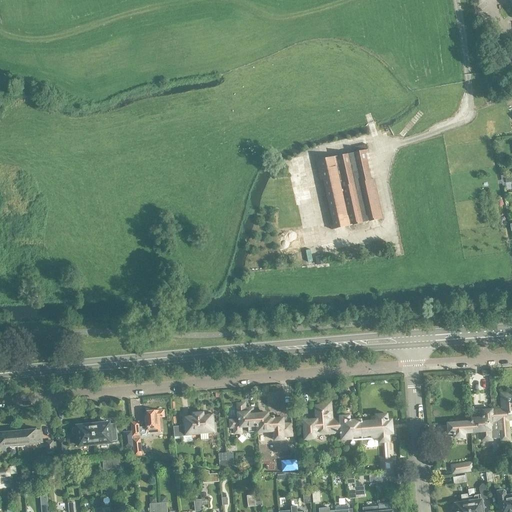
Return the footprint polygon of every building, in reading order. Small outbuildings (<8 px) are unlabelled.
[(511,66),(511,65),(509,67),(498,75),(502,80),(511,72),(511,66)] [(367,149),(316,160),(332,228),(382,217),(373,178),(370,179),(365,153),(368,152),(367,149)] [(499,430),(500,439),(500,441),(509,440),(508,421),(511,420),(511,394),(508,394),(508,392),(501,393),(502,409),(491,410),(493,431),(499,430)] [(316,419),(303,420),(304,440),(314,439),(316,436),(316,434),(340,433),(340,434),(341,434),(340,419),(332,419),(331,402),(322,403),(322,405),(315,406),(316,419)] [(244,403),(237,404),(238,421),(230,421),(230,428),(234,428),(234,434),(241,433),(241,428),(248,427),(249,433),(258,432),(256,415),(252,416),(252,415),(249,416),(249,412),(245,413),(244,403)] [(492,439),(500,439),(499,430),(493,431),(491,410),(482,410),(483,417),(471,418),(472,422),(473,432),(480,431),(481,443),(493,442),(492,439)] [(148,417),(145,417),(146,428),(139,428),(139,422),(131,423),(135,457),(142,456),(140,439),(152,438),(151,435),(160,434),(160,430),(163,430),(162,418),(164,417),(163,411),(147,412),(148,417)] [(183,416),(184,426),(173,427),(174,437),(200,434),(198,413),(191,414),(191,416),(183,416)] [(198,413),(200,434),(215,433),(213,414),(205,415),(205,413),(198,413)] [(267,417),(267,414),(256,415),(258,432),(273,431),(274,442),(284,441),(283,430),(283,424),(278,425),(277,416),(267,417)] [(376,421),(362,422),(363,438),(380,437),(381,442),(389,442),(388,434),(393,434),(392,420),(388,420),(388,419),(387,419),(387,414),(376,415),(376,421)] [(349,416),(339,416),(340,419),(341,434),(341,440),(363,438),(362,422),(362,421),(361,421),(361,420),(350,420),(349,416)] [(465,433),(473,432),(472,422),(453,423),(454,426),(443,427),(444,434),(454,434),(454,438),(465,437),(465,433)] [(109,423),(93,425),(95,445),(111,443),(110,431),(113,431),(115,430),(115,425),(113,424),(110,424),(109,423)] [(95,445),(93,425),(77,427),(77,428),(73,428),(71,430),(72,434),(73,436),(77,435),(79,446),(95,445)] [(16,432),(17,445),(42,443),(41,435),(36,435),(36,430),(16,432)] [(0,446),(17,445),(16,432),(0,433),(0,446)] [(130,432),(124,433),(126,453),(133,452),(130,432)] [(59,455),(66,454),(65,440),(58,440),(59,455)] [(225,453),(226,470),(234,470),(233,452),(225,453)] [(219,469),(226,470),(225,453),(218,454),(219,469)] [(394,458),(381,459),(382,475),(395,474),(394,458)] [(297,470),(296,461),(276,461),(276,470),(297,470)] [(488,483),(488,485),(494,484),(493,473),(486,474),(488,483)] [(355,487),(354,475),(346,475),(349,499),(356,498),(355,487)] [(376,479),(377,487),(388,486),(387,479),(376,479)] [(488,485),(488,483),(482,484),(479,488),(481,498),(480,495),(475,496),(474,497),(474,501),(468,502),(469,511),(482,511),(481,499),(490,498),(488,485)] [(355,487),(356,498),(365,497),(364,486),(355,487)] [(505,497),(505,494),(504,490),(502,489),(497,490),(498,495),(500,511),(511,511),(511,498),(511,493),(511,496),(505,497)] [(313,503),(320,502),(319,491),(312,491),(313,503)] [(461,495),(462,503),(456,504),(456,511),(469,511),(468,502),(467,494),(461,495)] [(148,511),(159,511),(158,503),(148,504),(148,511)]
